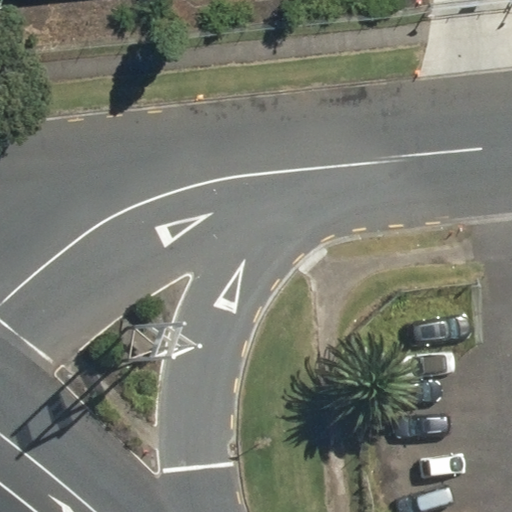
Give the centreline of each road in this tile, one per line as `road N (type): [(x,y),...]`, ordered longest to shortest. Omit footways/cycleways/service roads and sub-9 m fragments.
road 1 (secondary): [(362,149),(273,221),(226,283),(195,383),(194,511)]
road 2 (unclassified): [(0,302),(95,222),(209,173),(362,149)]
road 3 (secondary): [(0,170),(362,149)]
road 4 (unclassified): [(362,149),(511,135)]
